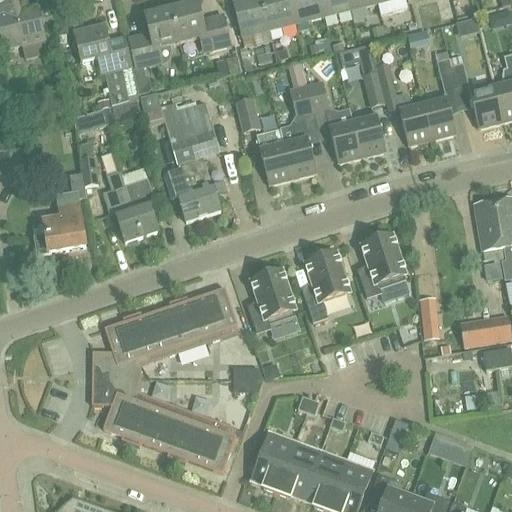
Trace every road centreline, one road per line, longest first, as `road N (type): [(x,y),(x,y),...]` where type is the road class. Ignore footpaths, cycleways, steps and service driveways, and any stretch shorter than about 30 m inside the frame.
road 1 (residential): [(0,331),(271,238),(511,171)]
road 2 (unknown): [(230,511),(271,408),(293,383),(370,380),(412,408)]
road 3 (residential): [(214,511),(0,432)]
road 4 (unknown): [(63,309),(82,364),(66,457)]
